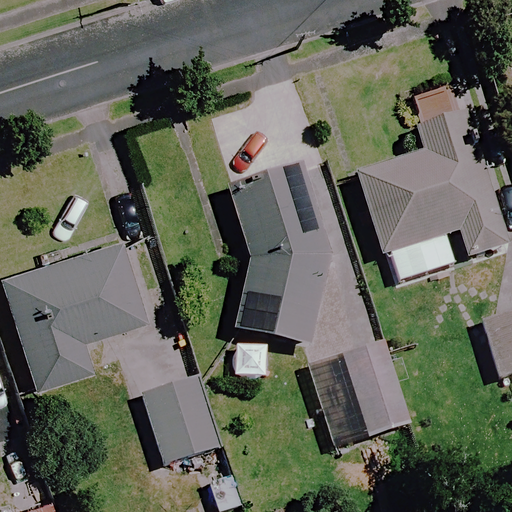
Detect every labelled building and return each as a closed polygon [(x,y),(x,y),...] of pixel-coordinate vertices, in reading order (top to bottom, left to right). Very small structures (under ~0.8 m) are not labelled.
[(511,251),(473,116),(414,132),(422,161),(355,180),(378,262),(455,240),(462,264),(511,251)] [(309,355),(337,262),(303,171),(225,199),(246,256),(223,329),(309,355)] [(146,327),(121,246),(0,281),(0,299),(29,397),(87,380),(77,348),(146,327)] [(511,379),(511,316),(480,325),(495,384),(511,379)] [(405,433),(380,348),(303,370),(328,456),(405,433)] [(220,454),(198,381),(138,399),(160,472),(220,454)]
